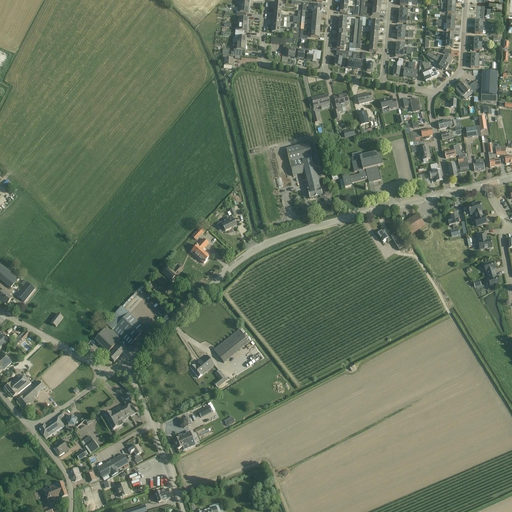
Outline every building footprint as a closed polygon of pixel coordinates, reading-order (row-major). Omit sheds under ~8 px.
[(314,6),(313,12),(321,13),(322,6),(321,6),(322,4),(315,4),(314,6)] [(249,10),(249,7),(240,6),(240,10),(237,10),(237,16),(246,17),(246,13),(249,14),(249,13),(250,10),(249,10)] [(239,21),(238,25),(247,26),(248,23),(249,20),(248,20),(245,19),(246,17),(237,16),(236,21),(239,21)] [(236,29),(235,34),(244,35),(244,32),(247,32),(248,32),(248,29),(247,29),(247,26),(238,25),(238,29),(236,29)] [(243,38),(244,35),(235,34),(234,40),(237,40),(237,44),(246,45),(246,42),(247,42),(247,39),(246,39),(246,38),(243,38)] [(246,47),(246,45),(237,44),(236,48),(234,47),(233,53),(231,52),(231,56),(242,57),(242,51),(245,51),(245,50),(246,50),(246,47)] [(297,60),(298,59),(297,59),(298,51),(299,51),(299,48),(296,48),(296,51),(289,50),(288,57),(294,59),(297,60)] [(307,61),(306,60),(308,53),(309,50),(303,49),(302,52),(299,51),(298,51),(297,59),(298,59),(304,60),(304,61),(306,61),(307,61)] [(312,54),(308,53),(306,60),(307,61),(313,62),(316,63),(318,52),(312,51),(312,54)] [(232,67),(233,60),(232,60),(233,57),(223,56),(223,60),(225,60),(224,66),(224,69),(231,70),(231,67),(232,67)] [(345,62),(346,56),(343,56),(342,59),(336,58),(335,66),(341,67),(342,62),(345,62)] [(445,56),(444,59),(439,56),(437,59),(442,61),(449,65),(450,63),(451,63),(453,60),(452,60),(445,56)] [(442,61),(437,59),(436,58),(434,57),(433,60),(441,64),(439,67),(446,71),(449,65),(442,61)] [(354,69),(356,61),(356,59),(353,58),(353,61),(349,60),(348,68),(354,69)] [(376,64),(374,64),(374,61),(366,59),(365,63),(368,63),(367,71),(374,73),(376,64)] [(399,77),(401,66),(402,66),(403,60),(399,59),(398,63),(397,62),(396,68),(395,68),(393,76),(399,77)] [(427,70),(427,68),(424,69),(425,71),(421,72),(423,75),(426,82),(432,80),(429,73),(427,70)] [(427,70),(429,73),(432,80),(438,77),(435,70),(431,72),(430,69),(427,70)] [(495,102),(496,96),(497,73),(482,72),(481,91),(480,91),(480,96),(481,96),(481,101),(495,102)] [(479,89),(479,86),(475,81),(468,88),(469,88),(468,89),(470,92),(472,94),(474,93),(479,89)] [(468,89),(469,88),(468,88),(463,82),(458,86),(459,87),(457,89),(463,97),(466,95),(470,92),(468,89)] [(359,105),(372,102),(370,94),(357,97),(359,105)] [(314,108),(329,104),(327,95),(319,97),(319,99),(312,100),(314,108)] [(334,98),(336,107),(337,110),(333,111),(335,119),(336,119),(337,122),(340,121),(338,113),(343,112),(341,106),(344,105),(345,106),(346,107),(348,106),(348,105),(348,104),(346,96),(342,97),(342,98),(339,99),(338,97),(334,98)] [(395,100),(391,101),(391,99),(380,101),(382,109),(389,107),(389,109),(397,107),(395,100)] [(413,112),(420,111),(418,102),(417,102),(417,100),(407,102),(407,99),(403,100),(404,107),(408,106),(408,105),(411,104),(413,112)] [(317,112),(312,113),(314,123),(320,122),(317,112)] [(358,114),(361,126),(369,124),(367,112),(358,114)] [(409,116),(409,115),(403,116),(405,124),(407,124),(406,121),(411,120),(412,124),(417,123),(415,114),(409,116)] [(481,131),(487,130),(485,117),(479,118),(478,118),(480,131),(481,131)] [(449,129),(456,127),(456,128),(460,127),(459,126),(456,126),(455,121),(451,122),(451,121),(448,122),(448,121),(438,124),(439,129),(449,127),(449,129)] [(465,128),(467,138),(477,136),(475,127),(465,128)] [(345,137),(355,135),(353,129),(344,131),(345,137)] [(432,129),(421,131),(419,131),(419,133),(415,134),(415,133),(407,134),(409,143),(416,142),(415,139),(424,137),(425,139),(426,140),(429,139),(430,138),(429,136),(433,136),(432,129)] [(442,141),(450,139),(450,141),(454,140),(452,132),(441,135),(442,141)] [(315,142),(309,144),(286,149),(293,177),(304,174),(310,198),(322,195),(319,183),(322,182),(321,177),(323,176),(315,142)] [(446,159),(458,156),(459,158),(466,157),(465,154),(461,155),(459,145),(453,147),(454,150),(444,152),(446,159)] [(420,147),(423,160),(423,163),(427,162),(427,159),(430,158),(428,146),(420,147)] [(359,171),(359,174),(349,177),(349,176),(342,178),(345,188),(352,186),(351,184),(368,179),(369,183),(381,180),(378,166),(383,165),(380,152),(359,157),(361,162),(359,163),(359,161),(351,162),(354,173),(359,171)] [(469,169),(467,157),(466,157),(459,158),(459,159),(457,159),(459,167),(456,167),(455,163),(447,165),(450,179),(458,177),(461,176),(460,172),(460,171),(469,169)] [(475,172),(484,170),(483,162),(483,160),(476,161),(477,164),(474,165),(475,172)] [(440,171),(438,171),(437,164),(430,166),(432,173),(434,173),(436,182),(443,181),(440,171)] [(475,220),(477,227),(486,223),(484,217),(482,217),(479,212),(482,211),(479,203),(467,207),(470,215),(474,214),(476,219),(475,220)] [(425,227),(418,215),(404,223),(411,236),(425,227)] [(455,238),(457,238),(456,235),(458,235),(455,225),(459,224),(459,223),(459,221),(458,221),(457,215),(451,217),(451,220),(448,221),(449,226),(453,226),(455,238)] [(221,231),(224,229),(225,232),(237,226),(234,220),(232,217),(226,220),(218,224),(221,231)] [(191,237),(196,241),(204,231),(200,228),(196,232),(191,237)] [(384,230),(381,232),(380,232),(378,233),(378,234),(377,234),(382,242),(386,240),(387,243),(390,241),(389,239),(384,230)] [(400,231),(391,237),(399,250),(409,244),(400,231)] [(480,250),(492,248),(491,240),(490,240),(491,240),(486,241),(485,239),(486,239),(485,233),(477,234),(479,242),(478,242),(480,250)] [(210,257),(203,251),(209,243),(204,239),(197,246),(191,252),(204,264),(210,257)] [(493,270),(495,269),(493,262),(483,265),(486,272),(487,276),(494,274),(493,270)] [(0,279),(11,288),(18,279),(0,263),(0,279)] [(166,268),(162,272),(172,280),(175,276),(166,268)] [(495,277),(494,274),(487,276),(488,279),(490,287),(500,284),(498,277),(495,277)] [(25,284),(17,294),(16,296),(24,303),(35,289),(27,282),(25,284)] [(12,298),(3,290),(0,293),(0,298),(7,304),(12,298)] [(129,313),(129,314),(112,331),(121,339),(129,346),(145,329),(129,313)] [(58,314),(51,323),(56,327),(63,318),(58,314)] [(113,352),(121,344),(122,343),(119,341),(121,339),(112,331),(108,326),(95,340),(108,353),(111,350),(113,352)] [(239,330),(214,350),(224,363),(249,343),(239,330)] [(30,334),(27,331),(20,339),(23,341),(25,338),(26,339),(30,334)] [(126,349),(121,344),(113,352),(109,357),(114,362),(126,349)] [(0,373),(12,363),(3,353),(0,355),(0,373)] [(194,366),(191,369),(199,379),(202,376),(202,375),(204,374),(209,371),(215,365),(207,356),(194,366)] [(220,380),(214,384),(217,388),(227,380),(222,374),(219,371),(217,373),(215,374),(220,380)] [(5,388),(13,398),(31,384),(24,376),(17,378),(5,388)] [(38,381),(21,395),(22,397),(18,401),(24,409),(36,399),(34,397),(44,389),(38,381)] [(121,399),(125,405),(131,403),(131,396),(125,394),(121,399)] [(121,413),(116,415),(121,423),(122,422),(137,414),(131,404),(122,410),(120,411),(121,413)] [(123,425),(122,422),(121,423),(116,415),(121,413),(120,411),(122,410),(120,407),(104,415),(113,431),(119,427),(123,425)] [(201,414),(203,420),(214,415),(212,409),(201,414)] [(64,427),(59,419),(63,416),(61,413),(38,428),(46,439),(53,434),(54,435),(57,433),(56,433),(64,427)] [(76,428),(75,426),(77,419),(72,415),(66,419),(68,426),(65,427),(68,433),(73,430),(73,429),(76,428)] [(188,426),(188,425),(191,425),(191,419),(186,417),(185,420),(183,419),(179,421),(179,427),(184,429),(188,426)] [(174,440),(178,449),(183,447),(184,450),(196,445),(190,432),(186,434),(186,435),(184,436),(183,435),(179,437),(179,438),(174,440)] [(81,442),(90,455),(100,448),(91,436),(81,442)] [(61,440),(52,446),(59,457),(64,453),(68,450),(61,440)] [(134,453),(136,456),(134,457),(136,460),(135,461),(137,464),(143,461),(139,455),(142,453),(138,446),(129,452),(130,455),(134,453)] [(77,457),(80,460),(87,455),(84,450),(79,454),(80,455),(77,457)] [(123,454),(106,464),(97,469),(103,479),(110,474),(112,477),(119,473),(117,471),(129,464),(123,454)] [(75,482),(82,479),(77,468),(70,471),(75,482)] [(86,475),(89,483),(97,481),(94,473),(86,475)] [(163,486),(163,484),(167,485),(167,478),(160,477),(160,478),(156,478),(156,485),(163,486)] [(50,502),(61,497),(62,498),(68,495),(63,482),(44,489),(50,502)] [(118,491),(120,498),(131,494),(130,490),(129,490),(126,483),(115,487),(117,491),(118,491)] [(155,493),(158,503),(171,499),(168,489),(155,493)]
